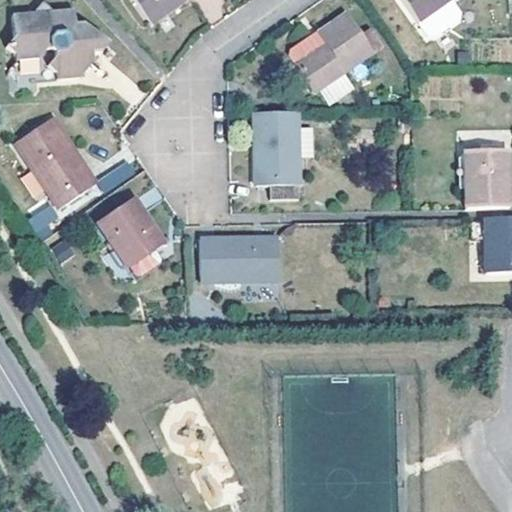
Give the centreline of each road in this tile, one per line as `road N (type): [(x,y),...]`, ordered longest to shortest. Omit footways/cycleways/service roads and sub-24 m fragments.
road 1 (unknown): [(198,237),(187,158),(192,105),(211,66)]
road 2 (tertiary): [(83,511),(0,358)]
